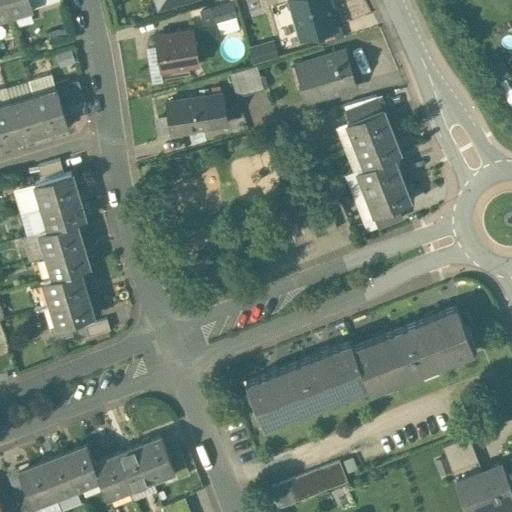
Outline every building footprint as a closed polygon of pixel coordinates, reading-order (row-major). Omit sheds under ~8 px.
[(5,0),(0,0),(0,16),(10,13),(5,0)] [(5,0),(10,13),(33,6),(30,0),(5,0)] [(329,0),(290,0),(301,36),(316,31),(337,25),(329,0)] [(230,2),(198,7),(201,21),(233,16),(230,2)] [(337,25),(316,31),(319,42),(344,35),(341,24),(337,25)] [(193,27),(155,33),(158,50),(150,52),(154,79),(190,73),(189,63),(199,61),(193,27)] [(345,48),(297,62),(308,99),(356,84),(345,48)] [(257,62),(231,69),(238,95),(264,87),(257,62)] [(57,87),(34,94),(45,130),(68,123),(57,87)] [(221,91),(166,100),(168,114),(158,116),(160,128),(162,129),(170,128),(171,130),(226,122),(221,91)] [(376,93),(345,102),(350,118),(381,106),(376,93)] [(34,94),(11,101),(22,137),(45,130),(34,94)] [(0,103),(0,143),(22,137),(11,101),(0,103)] [(350,118),(347,119),(356,142),(391,129),(382,106),(381,106),(350,118)] [(391,129),(356,142),(364,164),(365,165),(392,154),(393,154),(400,151),(391,129)] [(392,154),(365,165),(364,164),(357,167),(366,190),(401,176),(393,154),(392,154)] [(60,157),(38,164),(41,175),(63,168),(60,157)] [(71,170),(35,181),(42,204),(78,193),(71,170)] [(401,176),(366,190),(375,213),(398,204),(410,199),(401,176)] [(78,193),(42,204),(49,227),(75,219),(76,219),(85,216),(78,193)] [(398,204),(375,213),(374,213),(378,225),(403,215),(398,204)] [(330,208),(320,212),(327,231),(338,227),(330,208)] [(320,212),(310,215),(317,235),(327,231),(320,212)] [(317,235),(310,215),(299,220),(307,239),(317,235)] [(75,219),(49,227),(39,229),(46,253),(82,242),(76,219),(75,219)] [(299,220),(289,224),(297,243),(307,239),(299,220)] [(289,224),(279,228),(286,247),(297,243),(289,224)] [(279,228),(268,231),(276,251),(286,247),(279,228)] [(276,251),(268,231),(258,235),(266,255),(276,251)] [(82,242),(46,253),(53,276),(80,268),(89,265),(82,242)] [(80,268),(53,276),(43,279),(50,302),(86,291),(80,268)] [(86,291),(50,302),(57,325),(94,314),(86,291)] [(456,304),(353,344),(368,383),(370,389),(386,382),(384,378),(404,370),(406,374),(423,368),(422,366),(437,360),(437,362),(474,348),(473,347),(471,348),(463,329),(466,328),(456,304)] [(107,317),(85,323),(88,334),(111,328),(107,317)] [(350,339),(247,379),(256,403),(258,402),(266,421),(264,422),(264,423),(300,409),(299,407),(315,401),(316,403),(332,397),(330,392),(350,384),(352,389),(368,383),(353,344),(350,339)] [(6,340),(0,342),(0,354),(10,351),(6,340)] [(10,352),(0,355),(0,367),(13,363),(10,352)] [(167,446),(162,433),(139,442),(152,477),(175,468),(167,446)] [(469,434),(443,444),(452,469),(478,459),(469,434)] [(108,495),(87,441),(64,450),(78,485),(100,476),(107,495),(108,495)] [(130,486),(116,451),(95,459),(87,441),(108,495),(130,486)] [(139,442),(116,451),(130,486),(152,477),(139,442)] [(190,472),(178,442),(167,446),(175,468),(178,476),(190,472)] [(64,450),(42,458),(56,494),(78,485),(64,450)] [(42,458),(19,467),(24,480),(33,503),(56,494),(42,458)] [(339,459),(285,480),(293,501),(348,480),(339,459)] [(511,489),(501,461),(456,478),(469,511),(483,511),(511,501),(511,489)] [(33,503),(24,480),(13,484),(23,511),(37,511),(33,503)] [(285,480),(270,486),(279,507),(293,501),(285,480)] [(191,511),(185,495),(163,503),(166,511),(191,511)]
